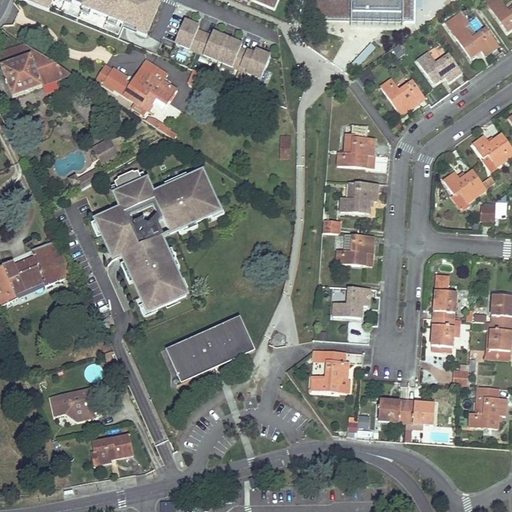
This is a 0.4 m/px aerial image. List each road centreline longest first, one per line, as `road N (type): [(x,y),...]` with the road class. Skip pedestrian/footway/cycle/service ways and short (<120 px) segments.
road 1 (residential): [(395,240),(383,350),(387,363),(407,365),(416,242)]
road 2 (residential): [(142,494),(307,452),(382,456)]
road 3 (residential): [(511,63),(413,135),(400,160),(395,240)]
road 4 (residential): [(416,242),(426,159),(511,90)]
